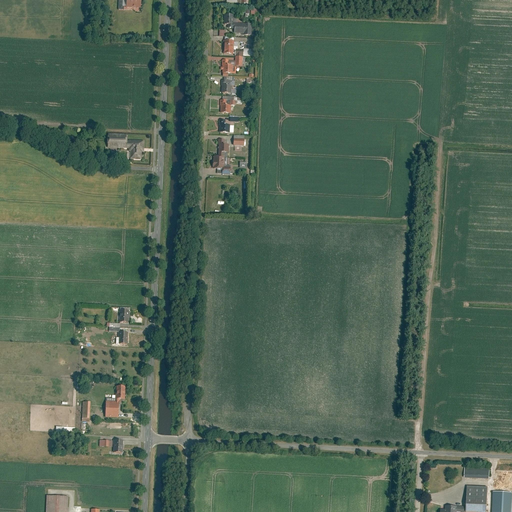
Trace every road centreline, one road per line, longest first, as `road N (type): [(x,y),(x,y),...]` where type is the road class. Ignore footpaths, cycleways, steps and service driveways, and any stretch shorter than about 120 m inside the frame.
road 1 (unclassified): [(188,441),(209,0)]
road 2 (unclassified): [(511,457),(188,441)]
road 3 (track): [(417,452),(441,145)]
road 4 (tertiary): [(148,438),(160,171)]
road 5 (tertiary): [(160,171),(167,0)]
road 6 (unclassified): [(160,171),(82,169),(41,140),(0,137)]
